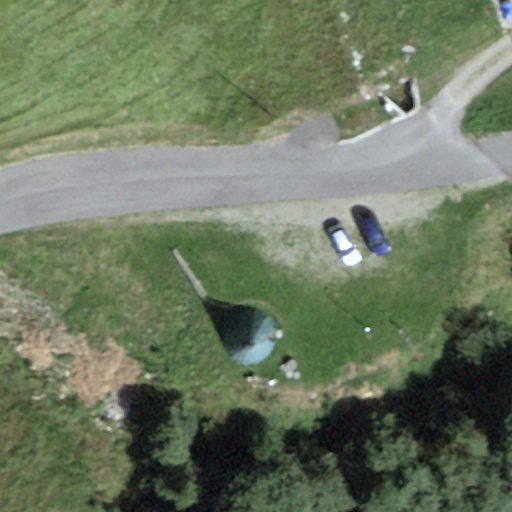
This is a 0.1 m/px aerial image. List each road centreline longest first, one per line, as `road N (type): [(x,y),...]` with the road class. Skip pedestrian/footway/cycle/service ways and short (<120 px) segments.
road 1 (unclassified): [(0,211),(511,158)]
road 2 (track): [(420,173),(424,143),(445,106),(511,51)]
